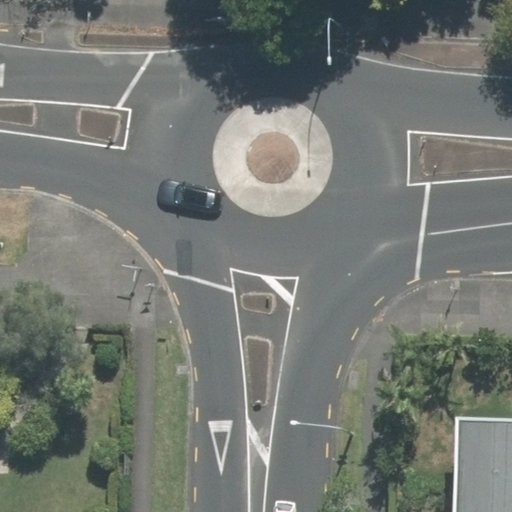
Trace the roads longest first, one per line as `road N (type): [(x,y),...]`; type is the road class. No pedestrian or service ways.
road 1 (residential): [(0,102),(251,90)]
road 2 (residential): [(233,205),(0,124)]
road 3 (secondary): [(335,222),(255,442)]
road 4 (secondary): [(255,442),(242,217)]
road 5 (secondary): [(511,168),(355,205)]
road 6 (secondary): [(358,111),(511,142)]
road 7 (secondary): [(233,205),(216,149),(221,126),(251,90)]
road 8 (secondary): [(251,90),(273,80),(321,82),(358,111)]
